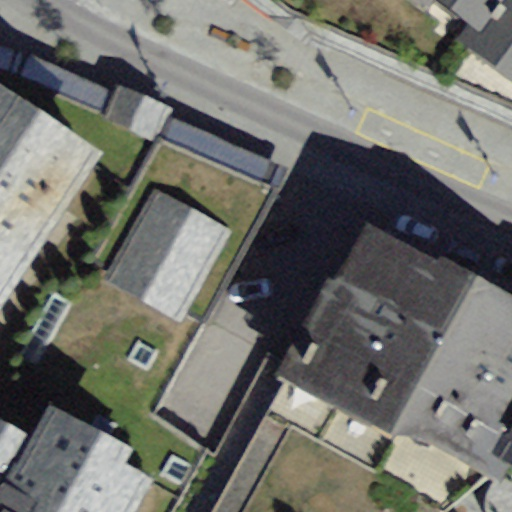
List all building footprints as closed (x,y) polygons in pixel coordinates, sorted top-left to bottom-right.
[(511,118),(511,0),(202,0),(218,12),(227,0),(231,0),(296,40),(511,118)] [(0,511),(176,511),(210,453),(152,417),(286,173),(0,52),(0,511)] [(294,283),(242,382),(352,447),(375,444),(472,489),(485,462),(469,453),(511,374),(511,325),(332,230),(305,287),(294,283)] [(511,374),(469,453),(485,462),(511,477),(511,374)] [(436,511),(256,419),(200,511),(436,511)]
